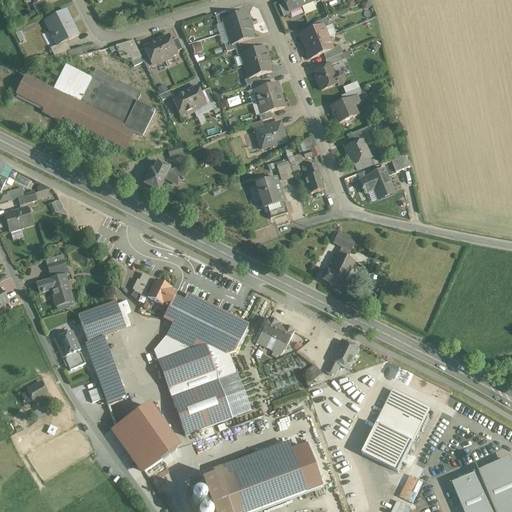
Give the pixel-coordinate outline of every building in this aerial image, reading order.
[(43,0),(37,4),(36,3),(32,5),(36,12),(47,6),(43,0)] [(297,0),(282,0),(284,4),(288,13),(301,8),(297,0)] [(284,4),(279,6),(283,17),(289,15),(288,13),(284,4)] [(65,11),(45,21),(50,31),(51,30),(58,45),(59,45),(66,42),(78,35),(65,11)] [(229,13),(215,17),(218,26),(224,24),(223,21),(231,19),(229,13)] [(231,19),(223,21),(224,24),(227,34),(252,26),(251,23),(248,21),(246,14),(231,19)] [(327,19),(311,25),(313,31),(322,27),(323,30),(331,27),(327,19)] [(252,26),(227,34),(229,43),(230,46),(238,44),(253,39),(251,32),(252,29),(252,26)] [(313,31),(300,36),(299,38),(301,42),(303,42),(305,48),(327,39),(323,30),(322,27),(313,31)] [(169,37),(156,43),(165,62),(171,59),(172,57),(177,55),(176,53),(171,42),(169,37)] [(177,39),(171,42),(176,53),(183,50),(177,39)] [(327,39),(305,48),(307,54),(306,55),(308,60),(310,60),(323,55),(332,51),(332,50),(327,39)] [(133,41),(109,49),(111,52),(117,52),(121,59),(132,62),(134,67),(143,63),(138,52),(133,41)] [(66,42),(59,45),(58,45),(50,49),(54,57),(67,53),(71,52),(66,42)] [(195,54),(203,51),(200,42),(192,45),(195,54)] [(156,43),(143,49),(144,50),(149,60),(152,67),(156,64),(159,65),(165,62),(156,43)] [(229,43),(224,45),(226,54),(235,51),(240,49),(238,44),(230,46),(229,43)] [(71,52),(67,53),(69,59),(70,60),(87,56),(85,47),(71,52)] [(240,49),(235,51),(237,57),(241,56),(241,55),(248,53),(247,47),(240,49)] [(339,47),(332,50),(332,51),(323,55),(326,61),(335,57),(341,55),(342,54),(339,47)] [(248,53),(241,55),(241,56),(244,68),(269,60),(268,58),(266,55),(264,48),(248,53)] [(149,60),(144,50),(138,52),(143,63),(149,60)] [(67,53),(54,57),(57,62),(60,61),(61,61),(62,61),(69,59),(67,53)] [(341,55),(335,57),(326,61),(325,62),(327,67),(329,66),(329,67),(344,61),(341,55)] [(233,59),(236,68),(242,67),(239,57),(233,59)] [(269,60),(244,68),(248,80),(256,78),(271,73),(269,67),(270,63),(269,60)] [(337,87),(339,86),(340,86),(342,85),(344,80),(342,75),(338,73),(333,75),(329,66),(313,73),(321,91),(336,85),(337,87)] [(92,81),(65,67),(53,91),(80,105),(92,81)] [(96,73),(92,81),(80,105),(125,127),(137,103),(141,95),(96,73)] [(53,91),(26,78),(17,96),(44,109),(53,91)] [(256,78),(248,80),(244,81),(246,87),(249,86),(258,84),(256,78)] [(356,82),(343,88),(345,94),(359,89),(356,82)] [(258,84),(249,86),(251,92),(254,92),(254,91),(262,89),(261,83),(258,84)] [(262,89),(254,91),(254,92),(258,104),(279,97),(277,92),(279,91),(277,84),(262,89)] [(197,87),(184,93),(194,113),(200,110),(201,108),(206,106),(197,87)] [(209,89),(203,92),(210,106),(215,103),(209,89)] [(359,90),(343,96),(345,102),(357,97),(362,96),(359,90)] [(80,105),(53,91),(44,109),(115,146),(125,127),(80,105)] [(171,91),(159,97),(162,102),(167,99),(174,96),(171,91)] [(184,93),(172,99),(180,118),(185,115),(188,116),(194,113),(184,93)] [(279,97),(258,104),(261,116),(270,113),(284,109),(282,102),(280,102),(279,97)] [(345,102),(331,108),(338,124),(357,116),(354,108),(357,107),(360,103),(357,97),(345,102)] [(167,99),(162,102),(166,110),(171,107),(167,99)] [(155,112),(137,103),(125,127),(115,146),(124,150),(133,133),(142,137),(155,112)] [(215,103),(210,106),(212,111),(213,110),(216,115),(220,112),(215,103)] [(270,113),(261,116),(258,117),(260,123),(262,122),(272,119),(270,113)] [(260,123),(250,126),(253,133),(256,132),(255,131),(264,129),(262,122),(260,123)] [(264,129),(255,131),(256,132),(261,150),(286,143),(280,124),(264,129)] [(362,141),(346,148),(353,167),(357,165),(370,160),(362,141)] [(181,147),(167,151),(169,158),(183,154),(181,147)] [(404,155),(391,161),(396,173),(409,168),(404,155)] [(157,163),(153,172),(151,171),(144,185),(158,192),(165,179),(165,178),(163,177),(168,168),(157,163)] [(288,163),(276,167),(280,181),(293,177),(288,163)] [(188,173),(177,164),(172,171),(182,180),(188,173)] [(315,165),(306,167),(309,179),(305,180),(309,195),(324,191),(319,176),(315,165)] [(353,167),(346,170),(349,176),(360,171),(357,165),(353,167)] [(172,171),(170,169),(169,169),(168,168),(163,177),(165,178),(165,179),(175,184),(179,179),(183,182),(184,181),(182,180),(172,171)] [(384,171),(369,177),(369,178),(360,182),(362,188),(361,189),(362,190),(363,190),(364,193),(374,189),(378,201),(394,194),(384,171)] [(276,178),(255,185),(265,214),(268,213),(267,213),(285,207),(276,178)] [(35,195),(17,200),(20,207),(37,202),(35,195)] [(285,207),(267,213),(268,213),(270,220),(287,215),(285,207)] [(27,209),(4,216),(9,233),(32,226),(27,209)] [(355,242),(338,233),(332,243),(350,253),(355,242)] [(338,254),(328,274),(326,273),(321,281),(340,292),(345,283),(344,283),(355,262),(338,254)] [(62,257),(45,262),(51,280),(56,279),(54,273),(66,269),(62,257)] [(66,269),(54,273),(56,279),(66,276),(66,277),(69,276),(66,269)] [(163,306),(169,309),(177,292),(171,289),(156,281),(149,294),(147,293),(152,279),(143,274),(138,284),(136,283),(132,290),(134,291),(134,292),(147,299),(163,306)] [(51,280),(36,285),(39,297),(52,293),(57,308),(74,303),(66,277),(66,276),(56,279),(51,280)] [(0,308),(8,304),(4,296),(2,297),(0,291),(0,308)] [(186,298),(166,337),(153,352),(168,390),(185,437),(250,414),(228,355),(235,353),(247,329),(186,298)] [(116,303),(78,317),(88,344),(99,340),(97,334),(118,327),(121,319),(116,303)] [(294,333),(270,321),(263,336),(271,340),(276,343),(287,348),(294,333)] [(71,333),(54,341),(63,359),(80,352),(71,333)] [(263,336),(258,344),(267,348),(271,340),(263,336)] [(121,400),(99,340),(88,344),(85,345),(107,406),(121,400)] [(358,350),(342,342),(326,375),(330,377),(329,378),(331,378),(331,377),(333,379),(339,367),(348,371),(358,350)] [(287,348),(276,343),(272,351),(280,355),(287,348)] [(315,366),(305,374),(312,382),(321,375),(315,366)] [(41,385),(27,392),(33,404),(47,396),(41,385)] [(422,407),(401,396),(390,400),(377,426),(413,444),(426,418),(422,407)] [(413,444),(377,426),(362,455),(398,473),(413,444)] [(291,455),(217,482),(228,511),(256,511),(290,500),(306,493),(292,455),(291,455)] [(134,456),(125,461),(145,494),(153,489),(134,456)] [(511,511),(511,471),(508,462),(480,474),(495,511),(511,511)] [(331,511),(347,511),(343,500),(342,496),(341,492),(345,490),(343,485),(336,485),(330,469),(331,493),(325,495),(331,510),(331,511)] [(479,473),(452,485),(463,511),(495,511),(480,474),(479,473)]
